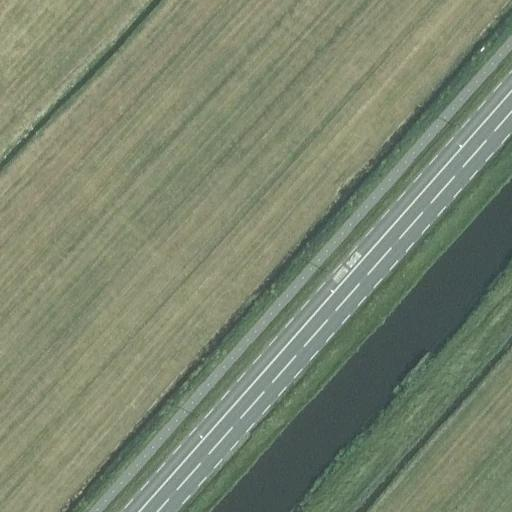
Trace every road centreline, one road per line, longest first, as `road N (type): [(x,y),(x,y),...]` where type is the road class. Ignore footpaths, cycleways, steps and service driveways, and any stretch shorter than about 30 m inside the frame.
road 1 (primary): [(511,108),(156,511)]
road 2 (track): [(333,511),(511,305)]
